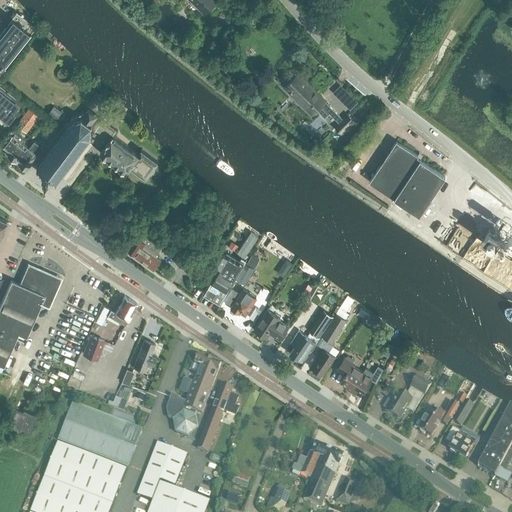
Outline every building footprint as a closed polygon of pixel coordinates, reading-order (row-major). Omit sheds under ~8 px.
[(189,0),(204,14),(217,0),(216,0),(189,0)] [(29,36),(37,26),(18,11),(0,34),(0,117),(8,123),(19,108),(17,106),(23,99),(0,80),(0,79),(8,69),(4,65),(6,63),(7,64),(29,36)] [(446,48),(435,42),(421,65),(431,71),(446,48)] [(229,59),(222,67),(229,74),(236,65),(229,59)] [(298,72),(282,88),(291,97),(293,96),(312,115),(317,109),(320,112),(325,108),(322,105),(326,102),(327,101),(298,72)] [(326,102),(322,105),(325,108),(330,113),(339,122),(338,123),(334,126),(338,130),(339,131),(342,134),(355,121),(351,117),(350,116),(347,113),(342,118),(326,102)] [(18,124),(27,132),(41,113),(32,106),(18,124)] [(55,106),(49,113),(59,121),(64,114),(55,106)] [(46,172),(44,174),(48,177),(50,175),(57,180),(88,139),(102,149),(101,151),(125,169),(126,167),(128,169),(130,165),(146,177),(158,161),(142,149),(139,153),(114,134),(118,129),(90,108),(86,113),(85,112),(72,118),(71,119),(71,121),(70,122),(69,121),(59,134),(59,136),(61,137),(39,166),(46,172)] [(16,131),(4,146),(11,151),(8,155),(16,161),(28,145),(24,142),(26,139),(16,131)] [(417,156),(418,154),(396,140),(369,181),(419,214),(445,175),(417,156)] [(28,145),(16,161),(28,169),(39,154),(44,147),(40,144),(35,141),(30,147),(28,145)] [(186,189),(180,195),(185,199),(190,193),(186,189)] [(493,247),(500,236),(489,229),(482,240),(482,241),(493,248),(493,247)] [(135,257),(154,270),(161,260),(156,257),(162,247),(139,231),(127,249),(136,255),(135,257)] [(237,252),(244,257),(258,236),(251,231),(237,252)] [(498,247),(504,251),(507,245),(501,241),(498,247)] [(238,246),(232,242),(229,247),(235,250),(238,246)] [(204,293),(221,303),(244,264),(224,252),(217,264),(220,266),(204,293)] [(252,255),(247,264),(254,268),(260,259),(252,255)] [(0,305),(0,363),(4,365),(18,333),(27,336),(41,304),(50,308),(63,278),(28,262),(19,283),(11,280),(0,305)] [(254,269),(245,264),(236,279),(245,284),(254,269)] [(304,292),(309,295),(314,287),(309,284),(304,292)] [(232,288),(225,300),(233,305),(231,307),(232,307),(232,310),(237,313),(237,312),(240,312),(241,311),(246,314),(255,300),(254,300),(257,296),(244,288),(241,293),(232,288)] [(110,310),(108,315),(113,318),(125,325),(137,303),(125,296),(116,313),(110,310)] [(105,306),(97,321),(102,324),(110,309),(105,306)] [(256,307),(250,317),(255,320),(261,310),(256,307)] [(323,347),(311,366),(324,374),(337,355),(336,355),(338,350),(331,345),(332,342),(347,319),(346,318),(349,314),(340,308),(323,335),(329,339),(323,347)] [(280,317),(268,309),(255,329),(267,337),(270,332),(280,338),(289,325),(279,319),(280,317)] [(309,331),(307,335),(316,341),(333,316),(323,309),(308,330),(309,331)] [(298,340),(290,352),(303,360),(316,341),(307,335),(300,330),(294,338),(298,340)] [(83,354),(97,359),(105,341),(90,335),(83,354)] [(144,339),(133,366),(145,371),(148,364),(153,366),(156,357),(151,355),(155,344),(144,339)] [(183,383),(180,392),(189,396),(186,403),(184,408),(196,413),(202,415),(221,364),(197,355),(194,364),(200,366),(194,383),(192,387),(183,383)] [(346,356),(337,369),(345,374),(341,380),(348,385),(347,387),(355,393),(356,391),(360,394),(371,378),(377,382),(377,381),(382,370),(381,370),(382,368),(379,366),(374,373),(366,367),(363,371),(352,364),(354,362),(346,356)] [(122,381),(129,383),(133,371),(127,369),(122,381)] [(442,389),(449,379),(444,376),(438,386),(442,389)] [(411,388),(406,397),(398,392),(392,401),(389,399),(384,408),(387,410),(386,412),(392,415),(399,420),(406,410),(413,414),(423,396),(424,396),(431,385),(417,377),(410,388),(411,388)] [(140,387),(147,389),(149,383),(143,380),(140,387)] [(113,404),(109,402),(107,405),(118,409),(119,407),(124,409),(134,387),(122,382),(113,404)] [(459,397),(456,401),(462,405),(463,405),(474,386),(473,386),(467,383),(464,383),(457,394),(460,396),(459,397)] [(239,397),(231,394),(233,389),(222,385),(197,450),(208,454),(224,412),(236,417),(239,408),(235,407),(239,397)] [(170,402),(167,410),(168,419),(174,421),(184,412),(194,416),(196,413),(184,408),(186,403),(181,401),(170,402)] [(58,441),(127,467),(139,436),(142,429),(131,425),(73,402),(58,441)] [(453,422),(460,427),(472,407),(465,403),(453,422)] [(423,422),(418,430),(420,431),(420,433),(423,435),(425,434),(431,438),(440,423),(446,427),(458,408),(451,404),(444,416),(432,408),(427,415),(426,417),(425,417),(423,420),(423,422)] [(511,408),(510,408),(478,467),(478,468),(479,466),(495,475),(494,477),(495,478),(499,469),(511,445),(511,408)] [(8,425),(18,430),(19,427),(30,432),(37,416),(26,411),(24,414),(15,409),(8,425)] [(453,428),(444,442),(451,446),(449,450),(465,460),(473,447),(475,448),(480,440),(462,429),(460,432),(453,428)] [(44,477),(113,503),(126,469),(57,443),(44,477)] [(158,443),(137,497),(152,502),(148,511),(204,511),(209,501),(174,487),(160,482),(160,481),(174,487),(187,454),(158,443)] [(294,465),(292,470),(311,478),(315,469),(317,470),(312,482),(304,500),(322,507),(340,466),(339,466),(343,456),(329,449),(317,444),(313,453),(310,453),(307,460),(304,459),(300,457),(296,466),(294,465)] [(511,445),(499,469),(511,476),(511,475),(511,445)] [(499,469),(495,478),(507,484),(511,476),(499,469)] [(234,473),(230,484),(246,489),(250,478),(234,473)] [(30,511),(31,511),(109,511),(113,504),(44,477),(30,511)] [(337,503),(349,507),(358,484),(346,479),(337,503)] [(274,490),(267,507),(278,511),(286,505),(289,495),(274,490)]
